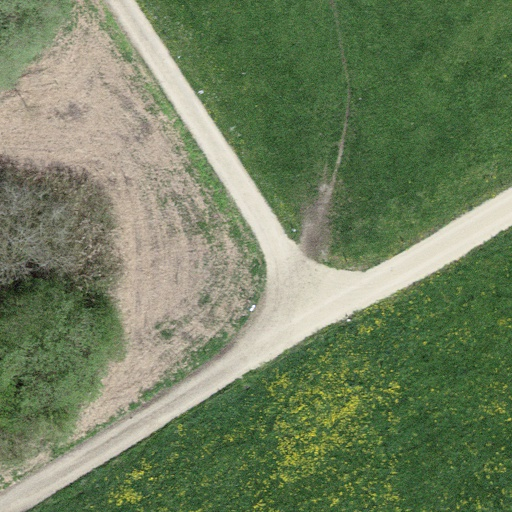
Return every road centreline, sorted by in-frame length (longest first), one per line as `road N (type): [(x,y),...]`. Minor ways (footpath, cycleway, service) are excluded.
road 1 (unclassified): [(511,189),(308,310),(2,511)]
road 2 (track): [(111,0),(308,310)]
